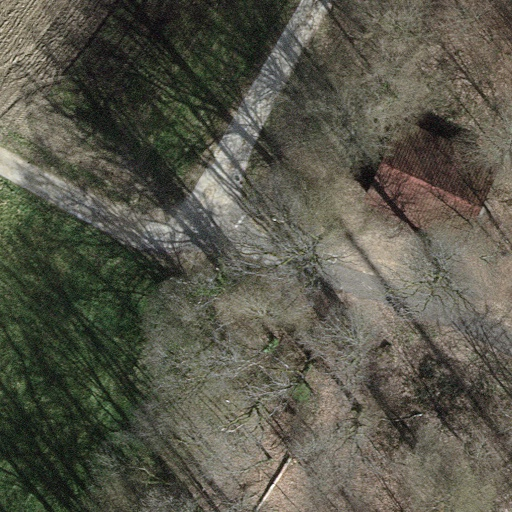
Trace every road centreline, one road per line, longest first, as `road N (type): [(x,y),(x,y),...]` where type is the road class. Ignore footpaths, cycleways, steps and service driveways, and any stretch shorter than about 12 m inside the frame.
road 1 (track): [(321,0),(214,185),(166,222)]
road 2 (track): [(0,148),(101,206),(166,222)]
